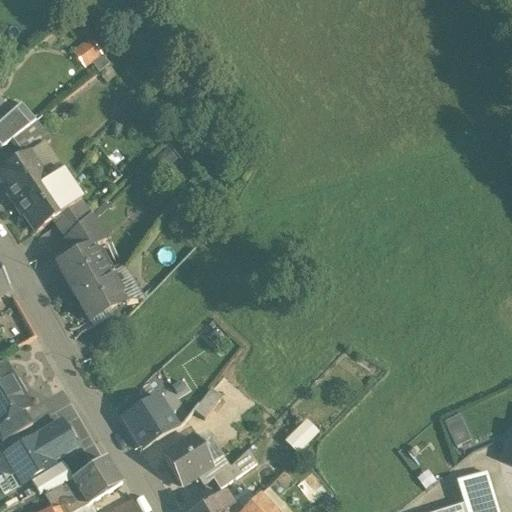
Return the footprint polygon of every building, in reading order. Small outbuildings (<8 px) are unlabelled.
[(101,39),(80,48),(88,67),(109,59),(101,39)] [(107,66),(98,73),(105,82),(114,75),(107,66)] [(133,100),(124,108),(132,117),(141,109),(133,100)] [(14,110),(0,122),(0,148),(28,127),(14,110)] [(40,146),(0,172),(0,183),(7,194),(5,195),(13,206),(59,175),(40,146)] [(59,175),(13,206),(21,218),(22,217),(34,234),(58,217),(79,203),(59,175)] [(79,203),(58,217),(70,234),(88,217),(79,203)] [(70,234),(62,241),(72,258),(90,248),(91,249),(104,242),(88,217),(70,234)] [(72,258),(56,268),(71,295),(106,276),(91,249),(90,248),(72,258)] [(106,276),(71,295),(87,323),(107,312),(122,303),(115,291),(106,276)] [(141,303),(128,282),(115,291),(122,303),(107,312),(116,329),(141,303)] [(162,366),(142,386),(151,396),(172,376),(162,366)] [(3,369),(0,370),(0,426),(22,413),(27,410),(3,369)] [(184,393),(166,407),(180,428),(182,426),(193,413),(203,399),(189,387),(183,392),(184,393)] [(221,399),(210,391),(203,399),(193,413),(204,421),(221,399)] [(155,399),(121,420),(141,453),(175,431),(155,399)] [(22,413),(0,426),(0,444),(30,427),(22,413)] [(287,442),(299,454),(318,434),(307,422),(287,442)] [(1,458),(0,461),(0,473),(11,476),(18,486),(52,466),(50,463),(68,452),(65,448),(71,444),(59,424),(21,446),(1,458)] [(15,436),(0,445),(0,457),(1,458),(21,446),(15,436)] [(193,440),(162,460),(179,487),(195,478),(196,479),(207,472),(206,471),(210,468),(193,440)] [(232,468),(239,478),(258,465),(248,451),(232,468)] [(104,461),(93,469),(72,482),(88,506),(120,487),(104,461)] [(30,482),(36,494),(69,477),(63,465),(30,482)] [(231,467),(211,481),(219,492),(239,478),(232,468),(231,467)] [(496,511),(486,476),(457,486),(464,508),(465,511),(496,511)] [(72,482),(42,496),(50,508),(51,511),(54,511),(78,503),(81,510),(88,506),(72,482)] [(222,495),(194,511),(226,511),(231,509),(222,495)] [(270,511),(258,499),(244,511),(270,511)] [(136,511),(131,503),(114,511),(136,511)]
